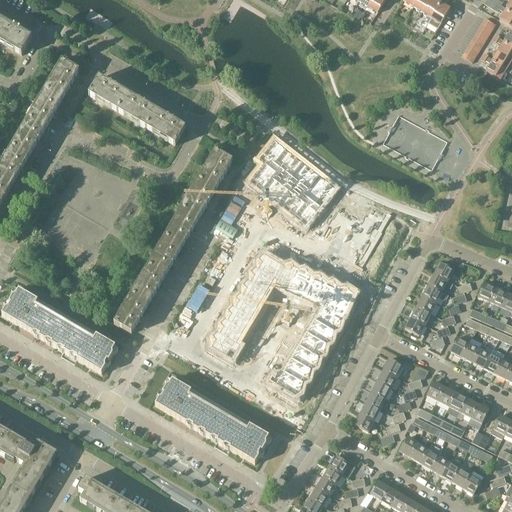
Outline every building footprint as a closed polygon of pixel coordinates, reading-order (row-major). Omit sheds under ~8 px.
[(360,0),(358,3),(368,9),(373,0),(360,0)] [(373,0),(368,9),(377,14),(386,0),(373,0)] [(417,0),(413,8),(422,14),(430,0),(417,0)] [(430,0),(422,14),(431,19),(443,0),(440,0),(438,3),(432,0),(430,0)] [(441,25),(450,10),(442,6),(445,0),(447,1),(447,0),(443,0),(431,19),(441,25)] [(511,3),(506,10),(501,7),(502,6),(498,4),(497,7),(511,16),(511,3)] [(511,29),(511,16),(497,7),(495,10),(498,12),(499,11),(504,14),(499,22),(511,29)] [(354,12),(351,17),(357,21),(360,17),(354,12)] [(482,25),(492,32),(495,27),(485,20),(482,25)] [(15,30),(3,23),(0,27),(0,44),(21,57),(31,39),(19,32),(21,31),(16,28),(15,30)] [(482,25),(479,30),(489,36),(492,32),(482,25)] [(489,36),(479,30),(476,35),(487,41),(489,36)] [(476,35),(473,39),(484,45),(487,41),(476,35)] [(494,39),(511,49),(511,36),(509,35),(504,42),(499,39),(500,38),(496,36),(494,39)] [(471,44),(481,50),(484,45),(473,39),(471,44)] [(511,62),(511,49),(494,39),(492,42),(496,44),(497,43),(502,46),(497,54),(511,63),(511,62)] [(471,44),(468,49),(478,55),(481,50),(471,44)] [(468,49),(465,53),(475,59),(478,55),(468,49)] [(475,59),(465,53),(462,58),(472,65),(475,59)] [(483,58),(506,72),(511,63),(497,54),(493,61),(487,58),(488,57),(485,55),(483,58)] [(490,65),(486,73),(500,82),(506,72),(483,58),(481,61),(484,63),(485,62),(490,65)] [(62,63),(44,93),(61,103),(68,91),(70,92),(73,87),(71,86),(79,73),(62,63)] [(44,93),(28,121),(45,131),(52,119),(53,120),(56,116),(54,115),(61,103),(44,93)] [(28,121),(11,149),(28,159),(35,147),(37,148),(40,144),(38,143),(45,131),(28,121)] [(11,149),(0,167),(0,181),(11,188),(18,176),(20,178),(23,173),(21,171),(28,159),(11,149)] [(279,152),(256,201),(301,223),(324,176),(279,152)] [(4,200),(11,188),(0,181),(0,207),(1,205),(3,206),(6,201),(4,200)] [(439,265),(433,276),(452,286),(453,286),(448,283),(454,272),(439,265)] [(265,270),(223,356),(296,395),(339,309),(265,270)] [(450,290),(452,286),(433,276),(428,287),(445,296),(448,289),(450,290)] [(484,284),(477,299),(478,300),(478,299),(489,304),(496,290),(493,289),(493,288),(489,286),(489,287),(484,285),(484,284)] [(472,292),(471,291),(470,285),(457,288),(460,295),(472,292)] [(422,297),(422,298),(436,305),(439,300),(444,302),(446,302),(448,298),(445,296),(428,287),(425,291),(424,291),(421,296),(422,297)] [(489,304),(487,308),(490,310),(493,309),(494,307),(500,309),(507,295),(504,293),(500,291),(500,292),(496,290),(489,304)] [(5,310),(2,317),(11,322),(20,328),(22,329),(31,334),(33,335),(39,338),(38,339),(45,343),(46,343),(46,342),(51,346),(57,350),(58,350),(63,353),(70,357),(73,357),(77,359),(76,360),(77,361),(91,369),(101,376),(105,369),(105,366),(107,362),(109,363),(113,357),(112,353),(114,350),(115,348),(107,343),(96,337),(95,339),(37,305),(38,303),(27,297),(19,292),(18,293),(16,297),(16,296),(13,298),(9,305),(11,306),(9,309),(8,309),(5,310)] [(507,295),(500,309),(511,314),(511,312),(511,295),(511,296),(511,297),(507,295)] [(454,306),(466,302),(463,296),(452,300),(454,306)] [(416,309),(431,316),(436,305),(422,298),(416,309)] [(461,313),(458,307),(447,311),(449,317),(461,313)] [(416,309),(410,319),(425,327),(431,316),(416,309)] [(473,311),(470,318),(481,323),(484,316),(473,311)] [(455,324),(453,318),(441,322),(444,328),(455,324)] [(487,318),(484,324),(492,328),(495,321),(487,318)] [(417,341),(425,327),(410,319),(404,330),(412,335),(411,337),(417,341)] [(477,332),(480,325),(468,320),(465,327),(477,332)] [(498,322),(495,329),(503,333),(506,326),(498,322)] [(480,325),(477,332),(488,337),(491,330),(480,325)] [(438,339),(450,335),(448,329),(436,333),(438,339)] [(491,330),(488,337),(499,342),(502,335),(491,330)] [(511,339),(502,335),(499,342),(511,347),(511,343),(511,339)] [(462,360),(469,345),(470,344),(471,342),(471,341),(469,345),(457,339),(450,354),(462,360)] [(433,350),(444,347),(442,340),(430,344),(433,350)] [(479,350),(473,347),(475,343),(471,342),(470,344),(469,345),(462,360),(473,365),(480,351),(481,349),(482,347),(481,347),(479,350)] [(481,349),(480,351),(473,365),(484,371),(492,355),(494,351),(493,351),(490,356),(485,353),(486,349),(482,347),(481,349)] [(504,356),(494,351),(492,355),(484,371),(495,376),(502,362),(503,361),(504,358),(503,358),(504,356)] [(503,361),(502,362),(495,376),(506,382),(511,369),(511,366),(505,363),(507,359),(504,358),(503,361)] [(388,361),(383,372),(397,379),(403,368),(388,361)] [(391,390),(397,379),(383,372),(377,383),(391,390)] [(410,392),(422,388),(420,381),(408,385),(410,392)] [(159,401),(155,407),(164,413),(173,418),(175,419),(176,419),(185,424),(184,425),(186,426),(187,426),(187,425),(192,429),(198,433),(199,433),(204,436),(211,440),(217,443),(216,444),(223,448),(226,447),(227,447),(230,449),(229,451),(230,452),(244,460),(255,466),(259,459),(258,456),(260,453),(262,454),(266,447),(266,444),(268,440),(269,439),(260,434),(249,427),(248,429),(190,395),(191,393),(181,387),(172,382),(171,383),(169,387),(166,388),(162,395),(164,396),(162,399),(159,401)] [(386,401),(391,390),(377,383),(371,394),(386,401)] [(434,383),(426,398),(438,404),(445,389),(434,383)] [(445,389),(438,404),(449,409),(456,395),(445,389)] [(405,403),(416,399),(414,392),(402,396),(405,403)] [(371,394),(365,405),(380,412),(383,406),(387,408),(389,403),(386,401),(371,394)] [(456,395),(449,409),(460,415),(467,400),(456,395)] [(460,415),(458,419),(462,421),(464,417),(471,420),(479,406),(467,400),(460,415)] [(399,414),(411,410),(409,403),(397,407),(399,414)] [(365,405),(359,416),(374,423),(380,412),(365,405)] [(471,420),(468,426),(479,431),(482,426),(489,411),(479,406),(471,420)] [(429,423),(432,416),(420,411),(417,417),(429,423)] [(394,425),(405,421),(403,414),(391,418),(394,425)] [(368,434),(374,423),(359,416),(354,426),(368,434)] [(443,422),(432,416),(429,423),(440,428),(443,422)] [(495,438),(497,434),(504,437),(511,423),(500,417),(491,435),(495,438)] [(416,420),(412,426),(424,432),(427,425),(416,420)] [(443,422),(440,428),(451,434),(454,427),(443,422)] [(388,436),(400,432),(397,425),(386,429),(388,436)] [(435,437),(438,431),(427,425),(424,432),(435,437)] [(454,427),(451,434),(461,439),(464,432),(454,427)] [(446,443),(449,436),(438,431),(435,437),(446,443)] [(0,455),(14,464),(15,462),(26,469),(11,494),(10,497),(0,511),(23,511),(26,507),(27,507),(28,504),(56,456),(57,456),(39,446),(35,443),(34,442),(33,443),(31,442),(31,441),(32,441),(30,440),(28,439),(23,447),(0,432),(0,455)] [(479,448),(484,436),(477,433),(471,444),(479,448)] [(383,447),(395,444),(392,436),(380,440),(383,447)] [(457,448),(460,442),(449,436),(446,443),(457,448)] [(484,436),(479,448),(484,450),(489,439),(484,436)] [(399,453),(410,460),(418,445),(407,439),(399,453)] [(468,454),(471,447),(460,442),(457,448),(468,454)] [(429,452),(418,445),(410,460),(420,466),(429,452)] [(479,459),(482,453),(471,447),(468,454),(479,459)] [(506,461),(510,455),(501,451),(498,457),(506,461)] [(420,466),(431,472),(439,458),(429,452),(420,466)] [(482,453),(479,459),(489,464),(492,458),(482,453)] [(329,468),(343,477),(348,480),(355,469),(355,467),(349,464),(348,465),(336,458),(329,468)] [(449,464),(439,458),(431,472),(442,478),(452,460),(452,459),(449,464)] [(442,478),(452,485),(461,470),(460,470),(462,466),(452,460),(442,478)] [(511,473),(509,466),(496,471),(498,478),(511,473)] [(329,468),(322,478),(336,487),(343,477),(329,468)] [(452,485),(463,491),(471,477),(461,470),(452,485)] [(482,483),(471,477),(463,491),(473,497),(482,483)] [(322,478),(316,489),(330,498),(336,487),(322,478)] [(490,482),(492,489),(506,484),(503,478),(490,482)] [(86,480),(79,493),(84,496),(80,503),(95,511),(134,511),(91,486),(92,484),(86,480)] [(352,490),(364,488),(365,487),(364,480),(351,482),(352,490)] [(370,497),(381,503),(389,489),(377,482),(369,496),(370,497)] [(323,508),(330,498),(316,489),(309,499),(323,508)] [(400,495),(389,489),(381,503),(392,509),(400,495)] [(484,494),(487,501),(500,496),(497,489),(484,494)] [(346,500),(358,498),(357,490),(344,492),(346,500)] [(363,508),(370,497),(369,496),(367,494),(360,506),(363,508)] [(404,511),(410,501),(400,495),(392,509),(396,511),(404,511)] [(309,499),(303,510),(306,511),(320,511),(323,508),(309,499)] [(339,510),(351,508),(352,508),(350,500),(338,503),(339,510)] [(410,501),(404,511),(418,511),(421,508),(410,501)]
